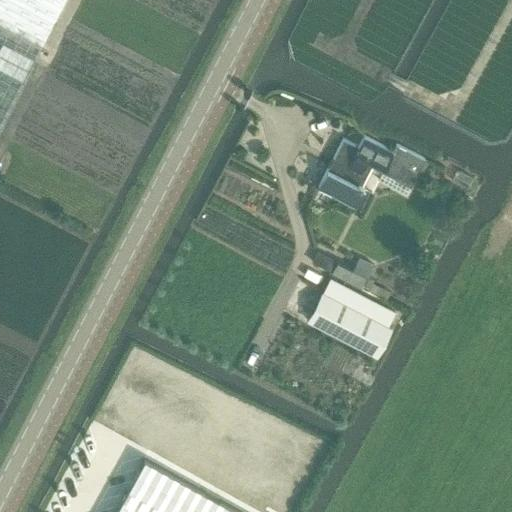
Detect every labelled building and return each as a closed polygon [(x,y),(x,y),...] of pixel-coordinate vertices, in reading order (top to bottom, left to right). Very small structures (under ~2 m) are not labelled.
[(0,0),(0,125),(65,0),(0,0)] [(364,188),(361,186),(371,167),(411,186),(425,157),(396,143),(392,151),(364,136),(358,147),(343,140),(317,189),(354,208),(364,188)] [(457,169),(452,180),(467,188),(472,177),(457,169)] [(331,271),(330,272),(361,288),(361,287),(368,290),(373,279),(367,276),(373,264),(358,257),(352,268),(337,260),(331,271)] [(321,291),(306,320),(377,357),(392,328),(388,326),(322,292),(321,291)] [(286,329),(259,383),(287,397),(312,349),(323,355),(325,350),(286,329)] [(240,511),(143,458),(113,511),(240,511)]
